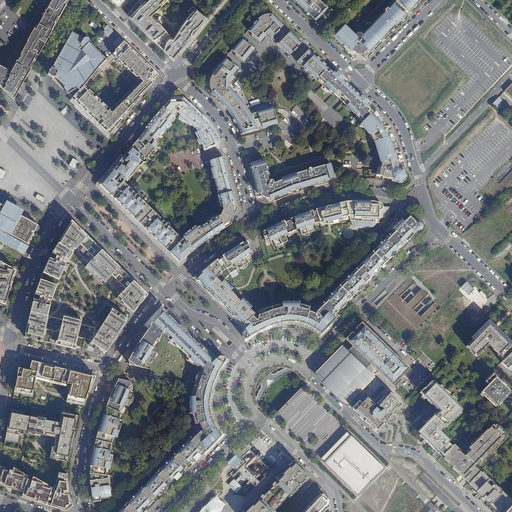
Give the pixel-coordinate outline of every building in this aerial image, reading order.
[(21,72),(27,75),(32,67),(69,0),(52,0),(50,4),(49,3),(42,16),(43,17),(32,36),(31,35),(27,42),(28,42),(21,55),(22,55),(19,59),(18,61),(17,64),(17,66),(17,68),(19,70),(21,71),(21,72)] [(174,59),(207,18),(193,7),(188,11),(191,13),(187,19),(174,37),(173,38),(161,24),(151,15),(160,6),(166,0),(146,0),(130,17),(174,59)] [(312,16),(310,18),(313,21),(327,7),(320,0),(295,0),(300,4),(301,3),(306,8),(305,9),(312,16)] [(405,8),(396,0),(395,0),(394,2),(403,11),(405,8)] [(401,0),(396,0),(405,8),(407,6),(401,0)] [(386,10),(369,28),(379,38),(381,40),(383,37),(382,36),(389,28),(391,30),(393,27),(392,26),(399,18),(401,19),(403,17),(402,16),(405,13),(404,12),(403,11),(394,2),(389,7),(387,6),(385,9),(386,10)] [(258,19),(248,30),(261,41),(260,42),(261,43),(266,37),(265,36),(266,35),(264,34),(266,32),(269,34),(268,36),(272,39),(273,38),(272,37),(283,25),(272,14),(272,15),(270,14),(268,14),(266,15),(263,15),(260,17),(259,18),(258,19)] [(379,38),(369,28),(363,34),(360,36),(358,36),(355,34),(345,23),(334,34),(337,37),(336,38),(338,41),(339,39),(347,47),(346,48),(348,50),(349,49),(355,54),(357,52),(362,52),(364,54),(369,49),(371,50),(373,48),(372,46),(379,38)] [(113,31),(107,25),(104,29),(105,30),(102,33),(107,38),(113,31)] [(294,49),(297,46),(301,43),(290,32),(279,44),(277,42),(276,44),(281,49),(283,48),(289,54),(291,56),(296,51),(294,49)] [(89,43),(90,41),(90,40),(89,40),(86,38),(86,37),(85,38),(84,38),(83,39),(72,33),(69,39),(68,41),(67,40),(53,66),(52,68),(51,68),(48,75),(54,78),(55,77),(57,79),(58,78),(64,84),(63,85),(65,87),(64,87),(68,94),(77,88),(80,90),(83,87),(86,84),(99,67),(106,60),(100,55),(99,55),(97,53),(98,53),(91,46),(89,43)] [(117,42),(116,40),(113,43),(118,48),(124,42),(120,38),(117,42)] [(254,49),(241,38),(231,50),(244,61),(243,62),(244,63),(249,57),(248,56),(250,54),(251,55),(257,49),(255,47),(254,49)] [(118,48),(112,53),(117,58),(128,46),(124,42),(118,48)] [(87,92),(76,103),(109,135),(117,126),(116,125),(120,121),(120,122),(123,119),(122,117),(127,112),(128,113),(159,76),(157,74),(128,46),(117,58),(139,80),(140,79),(143,82),(112,114),(109,111),(109,110),(89,90),(87,92)] [(318,78),(327,68),(319,60),(317,58),(308,50),(305,53),(302,57),(300,56),(296,60),(316,80),(318,78)] [(256,106),(256,107),(256,109),(252,110),(248,105),(242,97),(243,96),(242,93),(241,90),(239,88),(236,87),(235,86),(234,87),(231,84),(237,78),(233,75),(234,73),(235,75),(240,69),(238,67),(237,69),(225,58),(211,74),(212,75),(211,77),(210,80),(209,82),(209,84),(210,87),(210,88),(211,90),(212,92),(211,93),(217,98),(223,105),(228,111),(233,118),(237,125),(241,134),(247,132),(249,129),(251,128),(252,131),(277,123),(273,109),(271,102),(256,106)] [(22,81),(21,79),(16,74),(12,71),(7,68),(6,71),(0,68),(0,86),(14,100),(17,94),(16,94),(22,83),(22,81)] [(333,73),(327,68),(318,78),(334,94),(336,92),(340,96),(349,86),(345,82),(343,79),(342,80),(338,76),(340,74),(338,72),(337,73),(334,71),(333,73)] [(349,86),(340,96),(343,98),(344,100),(354,90),(352,88),(349,86)] [(80,90),(72,98),(76,103),(87,92),(83,87),(80,90)] [(371,113),(372,112),(367,107),(369,105),(367,103),(368,101),(366,99),(364,101),(360,97),(358,94),(354,90),(344,100),(348,104),(346,105),(352,111),(363,122),(371,113)] [(502,107),(503,101),(499,97),(492,103),(499,110),(502,107)] [(204,120),(184,101),(183,102),(180,99),(178,101),(174,101),(173,100),(170,103),(169,102),(146,129),(157,138),(162,132),(163,133),(171,123),(170,123),(175,117),(174,116),(177,112),(180,114),(179,116),(191,126),(192,125),(196,129),(197,131),(196,131),(202,142),(203,141),(203,142),(206,148),(219,143),(217,139),(216,136),(213,132),(211,128),(208,124),(205,121),(204,120)] [(67,105),(60,112),(64,115),(70,108),(67,105)] [(380,112),(376,108),(372,112),(371,113),(382,124),(389,136),(390,136),(399,167),(404,168),(404,167),(406,166),(399,144),(391,127),(380,112)] [(382,124),(371,113),(361,123),(364,126),(364,127),(371,134),(370,135),(374,141),(376,141),(377,144),(379,151),(382,161),(381,167),(378,167),(376,175),(383,176),(383,177),(391,179),(392,181),(400,183),(407,176),(404,168),(399,167),(390,136),(389,136),(382,124)] [(128,151),(143,163),(145,163),(146,162),(146,161),(145,160),(150,154),(149,153),(153,149),(157,145),(156,145),(157,143),(155,141),(157,138),(146,129),(128,151)] [(285,144),(291,150),(293,148),(288,142),(285,144)] [(143,163),(128,151),(125,155),(139,167),(143,163)] [(114,199),(127,186),(124,183),(126,181),(127,181),(131,176),(130,176),(134,171),(135,172),(139,167),(125,155),(107,176),(100,185),(105,190),(114,199)] [(78,160),(72,157),(68,164),(74,168),(78,160)] [(234,209),(235,209),(233,203),(235,203),(224,162),(223,157),(209,160),(211,168),(210,168),(214,180),(215,180),(218,194),(218,195),(221,206),(223,206),(224,209),(221,215),(218,217),(217,215),(207,222),(208,223),(215,234),(225,228),(224,226),(229,223),(228,222),(229,221),(230,220),(232,219),(233,218),(233,216),(234,213),(234,212),(233,211),(234,209)] [(264,159),(250,163),(252,170),(251,170),(255,185),(256,185),(257,189),(258,193),(260,193),(260,194),(261,194),(261,195),(263,195),(266,197),(267,198),(268,198),(269,198),(270,198),(271,200),(274,198),(278,196),(278,197),(287,193),(287,192),(294,189),(300,187),(301,188),(313,184),(317,182),(317,183),(321,182),(321,181),(324,180),(324,181),(328,180),(327,179),(334,177),(330,163),(312,168),(313,170),(312,171),(312,169),(311,168),(310,168),(309,168),(308,169),(308,170),(309,172),(308,172),(307,170),(297,173),(296,173),(293,174),(293,175),(285,178),(285,177),(281,178),(282,180),(275,183),(273,182),(273,181),(273,180),(272,180),(271,180),(270,180),(268,180),(267,172),(268,172),(264,159)] [(250,163),(247,164),(256,197),(261,195),(261,194),(260,194),(260,193),(258,193),(257,189),(256,185),(255,185),(251,170),(252,170),(250,163)] [(267,198),(269,203),(290,195),(316,186),(329,183),(328,180),(324,181),(324,180),(321,181),(321,182),(317,183),(317,182),(313,184),(301,188),(300,187),(294,189),(287,192),(287,193),(278,197),(278,196),(274,198),(271,200),(270,198),(269,198),(268,198),(267,198)] [(127,186),(114,199),(116,201),(119,203),(132,190),(127,186)] [(137,221),(150,208),(148,206),(147,206),(143,202),(144,202),(139,197),(140,196),(139,195),(139,194),(138,194),(137,194),(136,194),(132,190),(119,203),(137,221)] [(45,197),(38,193),(35,197),(43,201),(45,197)] [(379,203),(379,202),(377,202),(370,201),(365,200),(358,200),(353,201),(346,201),(334,204),(323,207),(315,209),(316,211),(319,221),(320,223),(327,221),(328,224),(330,223),(333,223),(332,221),(338,219),(340,220),(342,220),(342,217),(349,215),(351,221),(354,227),(369,228),(374,226),(377,223),(378,223),(379,219),(379,210),(380,210),(381,210),(381,209),(382,209),(382,208),(382,207),(383,207),(383,206),(383,205),(382,204),(380,203),(379,203)] [(7,201),(4,205),(7,207),(6,209),(19,216),(21,215),(24,210),(7,201)] [(27,244),(35,230),(36,230),(38,230),(39,229),(39,228),(40,227),(40,226),(39,224),(38,224),(21,215),(19,216),(6,209),(7,207),(4,205),(0,203),(0,238),(2,240),(2,241),(23,253),(28,244),(27,244)] [(392,207),(383,206),(383,207),(382,207),(382,208),(382,209),(381,209),(381,210),(380,210),(379,210),(379,219),(385,218),(390,213),(392,207)] [(160,244),(173,231),(169,226),(169,225),(169,224),(169,223),(168,223),(167,223),(166,223),(161,219),(160,220),(156,216),(157,215),(150,208),(137,221),(160,244)] [(313,212),(312,210),(307,212),(301,214),(290,218),(290,220),(285,223),(284,221),(275,225),(265,230),(262,231),(265,241),(269,239),(270,241),(273,240),(276,247),(287,241),(284,235),(292,231),(299,228),(302,235),(314,231),(311,224),(319,221),(316,211),(313,212)] [(321,228),(351,221),(349,215),(342,217),(342,220),(340,220),(338,219),(332,221),(333,223),(330,223),(328,224),(327,221),(320,223),(321,228)] [(421,230),(422,228),(422,226),(422,225),(421,224),(420,223),(419,223),(417,223),(416,224),(415,223),(415,222),(410,216),(404,222),(401,219),(393,228),(394,229),(382,242),(382,241),(379,244),(378,246),(367,257),(367,256),(362,261),(363,262),(349,275),(346,278),(345,280),(334,291),(334,290),(329,295),(331,297),(330,299),(328,297),(315,311),(309,309),(310,307),(299,304),(297,304),(284,303),(282,304),(283,308),(279,309),(282,322),(287,322),(294,321),(301,323),(308,325),(315,329),(318,331),(321,334),(343,310),(342,309),(343,308),(342,308),(342,306),(343,305),(344,305),(345,306),(347,306),(360,293),(360,291),(359,290),(359,289),(360,287),(362,287),(363,286),(363,285),(364,284),(363,282),(370,275),(372,275),(373,275),(374,275),(375,273),(375,272),(376,271),(377,271),(380,268),(381,266),(380,265),(383,262),(386,258),(388,260),(389,259),(392,256),(392,255),(394,253),(395,253),(396,252),(396,251),(397,251),(397,248),(403,242),(405,242),(406,241),(407,241),(414,234),(413,234),(414,233),(413,232),(415,229),(417,230),(419,230),(421,230)] [(81,245),(88,237),(72,221),(70,224),(58,243),(52,253),(57,256),(55,261),(50,258),(43,273),(59,281),(66,265),(68,261),(74,252),(81,245)] [(208,223),(201,227),(208,239),(215,234),(208,223)] [(178,235),(165,248),(179,262),(189,254),(198,246),(208,239),(201,227),(200,225),(196,227),(195,226),(182,235),(183,236),(181,238),(178,235)] [(173,231),(160,244),(165,248),(178,235),(173,231)] [(102,250),(88,237),(81,245),(95,258),(102,250)] [(252,260),(247,240),(244,241),(242,242),(239,244),(230,250),(220,257),(208,266),(204,270),(201,272),(198,275),(197,275),(196,276),(195,277),(195,278),(195,279),(196,280),(197,281),(198,281),(210,293),(221,303),(237,319),(247,328),(247,329),(251,335),(256,332),(258,331),(265,328),(276,324),(272,310),(269,312),(267,308),(255,312),(254,314),(222,282),(230,273),(233,279),(239,275),(236,270),(237,269),(238,269),(252,260)] [(120,268),(102,250),(95,258),(85,268),(103,285),(113,276),(120,268)] [(0,303),(5,305),(10,288),(13,279),(16,270),(11,267),(0,261),(0,303)] [(134,281),(120,268),(113,276),(127,289),(134,281)] [(57,285),(40,279),(36,292),(53,298),(57,285)] [(134,313),(148,295),(134,281),(127,289),(117,299),(134,313)] [(51,307),(53,298),(36,292),(35,295),(40,296),(39,301),(33,300),(33,303),(51,307)] [(51,307),(33,303),(30,313),(48,317),(51,307)] [(279,309),(278,305),(275,306),(271,307),(272,310),(276,324),(278,323),(282,322),(279,309)] [(93,339),(85,351),(106,356),(129,319),(113,309),(93,339)] [(165,310),(162,310),(161,312),(160,313),(158,316),(153,322),(143,336),(132,353),(128,360),(129,361),(129,364),(139,367),(142,362),(144,360),(147,361),(150,364),(156,353),(153,351),(150,349),(152,347),(155,342),(154,341),(156,338),(158,340),(159,339),(160,337),(161,335),(161,334),(162,332),(167,337),(167,338),(169,341),(169,342),(173,345),(175,346),(176,345),(177,344),(180,346),(178,348),(184,353),(185,352),(188,355),(187,356),(186,356),(189,359),(187,360),(188,361),(190,363),(194,365),(195,364),(198,367),(199,365),(201,368),(203,370),(201,373),(199,372),(197,373),(195,378),(196,380),(195,382),(199,383),(198,387),(211,390),(215,379),(217,375),(220,369),(221,367),(219,366),(217,366),(216,365),(216,364),(215,362),(215,360),(209,354),(192,338),(171,317),(167,313),(167,312),(166,311),(165,310)] [(48,317),(30,313),(23,339),(24,339),(26,339),(27,337),(36,340),(36,342),(42,343),(43,341),(48,318),(49,317),(48,317)] [(50,319),(48,318),(43,341),(50,342),(51,339),(56,341),(57,341),(63,320),(50,317),(50,319)] [(82,321),(64,317),(63,320),(57,341),(56,341),(55,344),(55,345),(76,351),(77,346),(76,346),(81,325),(82,321)] [(476,357),(489,344),(504,359),(511,350),(511,345),(509,342),(491,325),(491,323),(489,321),(484,325),(485,325),(483,327),(479,331),(477,334),(475,334),(472,337),(474,338),(466,346),(470,350),(471,349),(474,352),(474,354),(476,357)] [(491,325),(509,342),(510,342),(491,323),(491,325)] [(96,328),(81,325),(76,346),(77,346),(83,347),(83,351),(85,351),(93,339),(96,328)] [(355,336),(351,338),(354,343),(361,354),(363,352),(366,350),(369,348),(375,342),(363,331),(359,333),(355,336)] [(316,373),(329,386),(330,387),(331,388),(332,389),(334,391),(347,403),(373,376),(361,364),(358,361),(355,358),(343,346),(316,373)] [(379,350),(376,352),(374,353),(371,355),(370,357),(367,360),(373,366),(377,369),(378,370),(392,384),(394,382),(399,387),(403,383),(398,378),(402,374),(407,378),(412,372),(392,352),(386,347),(383,348),(381,349),(379,350)] [(511,350),(504,359),(500,363),(507,369),(508,369),(511,372),(511,350)] [(69,387),(66,402),(84,406),(96,376),(72,371),(45,364),(31,361),(29,369),(19,367),(14,391),(31,395),(35,378),(69,387)] [(492,373),(477,389),(495,407),(501,401),(505,397),(510,392),(505,387),(506,386),(492,373)] [(97,434),(96,439),(111,443),(113,436),(113,437),(114,434),(115,432),(117,431),(119,427),(117,426),(119,419),(118,419),(121,413),(120,412),(118,411),(121,406),(121,404),(123,405),(125,404),(129,406),(134,394),(127,392),(128,389),(130,384),(131,382),(118,379),(117,381),(115,386),(112,391),(110,396),(110,398),(108,402),(106,406),(106,407),(104,412),(102,418),(100,423),(99,427),(99,429),(97,434)] [(446,425),(460,410),(455,405),(456,403),(437,385),(436,386),(431,381),(424,388),(419,392),(427,400),(428,399),(439,410),(420,430),(421,431),(420,433),(429,443),(428,444),(436,451),(437,450),(440,452),(442,455),(451,446),(442,438),(444,436),(438,431),(444,424),(446,425)] [(210,393),(211,390),(198,387),(194,386),(193,389),(192,392),(196,393),(210,396),(210,393)] [(363,390),(349,405),(376,433),(403,406),(386,389),(374,401),(363,390)] [(138,511),(139,511),(140,511),(150,503),(148,502),(152,498),(155,495),(156,496),(165,487),(165,485),(171,478),(174,478),(178,474),(180,477),(197,460),(195,457),(197,455),(200,457),(201,456),(201,451),(205,452),(222,434),(220,432),(217,429),(213,422),(210,412),(209,405),(210,398),(210,396),(196,393),(195,397),(192,396),(191,398),(192,411),(192,412),(195,424),(197,423),(199,429),(186,443),(187,444),(186,446),(184,444),(179,448),(180,449),(170,460),(169,459),(164,464),(165,464),(153,476),(153,477),(152,479),(151,478),(146,482),(147,483),(136,494),(135,494),(131,498),(132,498),(120,511),(118,511),(138,511)] [(42,435),(45,420),(46,418),(38,417),(38,418),(22,415),(23,411),(11,409),(7,428),(5,440),(17,442),(19,434),(17,434),(18,430),(42,435)] [(50,458),(69,462),(73,441),(80,416),(61,412),(59,423),(45,420),(42,435),(56,438),(53,447),(52,447),(50,458)] [(418,511),(427,503),(435,494),(417,477),(422,472),(410,459),(385,455),(345,416),(339,422),(310,451),(305,456),(345,496),(348,511),(418,511)] [(451,446),(442,455),(448,461),(447,462),(452,467),(466,480),(469,483),(480,471),(486,465),(481,461),(484,457),(483,456),(488,451),(489,452),(499,442),(498,440),(503,435),(502,434),(505,431),(499,426),(498,427),(496,425),(494,426),(493,425),(481,437),(480,436),(468,448),(469,449),(467,452),(468,453),(465,456),(464,456),(458,450),(459,450),(453,444),(451,446)] [(111,443),(96,439),(96,440),(94,448),(92,456),(91,461),(90,467),(90,473),(90,481),(90,487),(92,495),(94,503),(101,502),(100,498),(111,496),(109,484),(108,478),(105,479),(105,475),(107,468),(108,466),(110,463),(111,462),(112,458),(109,458),(111,451),(110,450),(111,443)] [(228,462),(230,465),(233,467),(234,468),(241,461),(240,460),(237,458),(235,456),(228,462)] [(309,476),(294,462),(278,478),(244,511),(275,511),(292,495),(292,496),(308,480),(307,478),(309,476)] [(0,465),(0,485),(23,492),(21,497),(65,511),(72,506),(70,496),(67,474),(58,473),(56,482),(54,488),(47,486),(47,485),(33,477),(32,480),(26,479),(27,475),(23,473),(13,467),(12,470),(10,470),(10,469),(0,465)] [(511,511),(511,496),(511,497),(511,499),(511,501),(504,494),(502,495),(499,492),(500,491),(480,471),(469,483),(470,482),(473,485),(472,486),(488,502),(489,500),(495,506),(494,508),(499,511),(511,511)] [(242,487),(234,479),(228,485),(236,493),(242,487)] [(313,502),(302,511),(321,511),(322,511),(320,509),(326,504),(324,503),(325,501),(320,496),(314,503),(313,502)] [(222,511),(224,505),(219,502),(217,497),(210,501),(204,510),(201,511),(222,511)] [(418,511),(425,511),(431,507),(427,503),(418,511)] [(425,511),(443,511),(434,503),(431,507),(425,511)]
